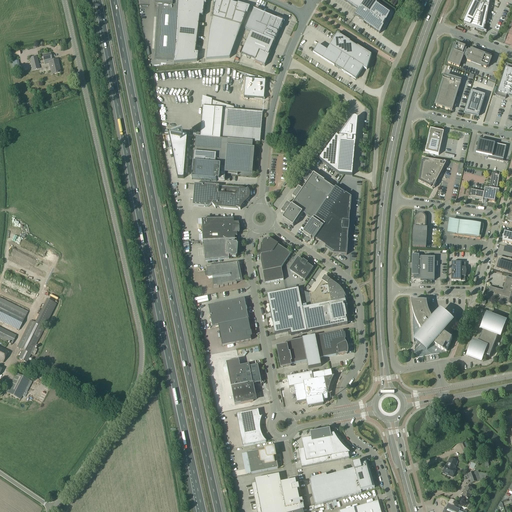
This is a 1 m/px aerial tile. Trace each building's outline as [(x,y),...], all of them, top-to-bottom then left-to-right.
[(177,0),(156,0),(156,7),(158,7),(155,60),(174,61),(177,0)] [(174,64),(197,62),(198,54),(195,54),(199,16),(203,17),(204,0),(177,0),(174,61),(174,64)] [(215,0),(212,18),(209,31),(206,60),(229,59),(241,26),(248,8),(219,0),(215,0)] [(376,5),(377,3),(373,0),(342,0),(358,11),(360,7),(369,14),(376,5)] [(471,28),(471,29),(474,30),(475,29),(486,33),(486,32),(483,31),(484,27),(485,27),(489,5),(488,5),(488,4),(489,4),(490,0),(473,0),(472,4),(470,4),(468,9),(469,9),(464,20),(465,21),(464,24),(463,24),(471,28)] [(389,14),(376,5),(369,14),(360,7),(358,11),(354,16),(363,22),(363,23),(379,34),(389,14)] [(253,10),(245,30),(250,33),(263,38),(274,42),(278,33),(283,22),(277,20),(271,18),(265,15),(253,10)] [(250,33),(241,55),(255,61),(254,62),(265,67),(269,56),(268,55),(274,42),(263,38),(250,33)] [(334,40),(326,52),(318,46),(317,48),(314,54),(317,56),(346,74),(355,80),(359,73),(360,73),(363,68),(366,70),(368,65),(370,56),(365,53),(365,52),(341,37),(340,37),(337,35),(334,40)] [(464,48),(456,45),(456,47),(454,46),(453,49),(454,49),(453,50),(453,51),(452,51),(448,63),(456,67),(459,68),(462,58),(462,57),(463,57),(466,58),(466,59),(467,59),(467,61),(481,67),(481,66),(483,67),(486,68),(486,67),(488,68),(491,59),(489,59),(490,58),(487,57),(485,56),(471,50),(470,52),(468,51),(468,52),(465,51),(465,50),(464,50),(464,48)] [(57,60),(52,62),(50,54),(42,56),(44,65),(49,64),(51,75),(60,73),(57,60)] [(39,69),(36,57),(30,59),(32,71),(39,69)] [(511,66),(505,64),(495,96),(505,99),(506,95),(508,96),(508,97),(511,97),(511,66)] [(444,76),(444,78),(443,77),(442,79),(441,79),(441,80),(442,80),(443,80),(443,83),(442,82),(441,85),(442,85),(437,101),(437,100),(436,103),(436,104),(435,104),(435,105),(436,105),(435,106),(437,106),(436,107),(437,107),(439,107),(442,108),(445,109),(447,110),(449,110),(449,111),(450,111),(450,110),(451,111),(452,110),(452,109),(452,108),(453,105),(457,92),(458,90),(458,89),(457,88),(456,88),(457,85),(460,85),(461,83),(460,82),(460,81),(459,81),(459,80),(458,81),(456,80),(454,79),(451,78),(448,77),(446,77),(446,76),(446,77),(444,76)] [(478,117),(485,96),(478,93),(477,94),(476,94),(476,93),(471,91),(464,114),(478,117)] [(200,138),(253,142),(255,142),(256,133),(261,134),(263,112),(234,110),(234,108),(211,101),(211,100),(202,97),(201,108),(202,108),(200,138)] [(357,123),(356,125),(351,122),(351,121),(339,137),(339,138),(336,136),(319,160),(339,175),(352,176),(355,142),(357,123)] [(425,153),(438,156),(443,133),(430,130),(425,153)] [(169,134),(177,178),(183,179),(187,136),(169,134)] [(196,137),(192,180),(216,182),(217,180),(224,181),(225,176),(225,171),(227,172),(227,174),(237,175),(237,173),(240,173),(244,169),(245,170),(247,168),(247,167),(251,164),(251,161),(253,161),(254,151),(252,151),(253,142),(196,137)] [(503,156),(505,147),(479,141),(480,137),(479,137),(476,154),(488,156),(487,159),(503,163),(503,162),(502,162),(502,160),(502,159),(502,158),(503,158),(502,158),(503,156)] [(428,159),(425,159),(424,163),(422,163),(419,182),(430,187),(431,185),(435,187),(436,184),(435,183),(446,163),(428,160),(428,159)] [(464,179),(480,182),(480,179),(483,179),(485,171),(463,167),(462,171),(466,172),(464,179)] [(313,175),(309,172),(303,182),(306,184),(302,190),(298,188),(292,197),(296,200),(291,206),(287,203),(281,212),(285,215),(282,220),(293,227),(296,223),(297,223),(303,214),(312,220),(303,234),(311,239),(313,240),(313,241),(315,239),(325,225),(315,218),(334,189),(324,182),(324,181),(313,174),(313,175)] [(470,197),(468,197),(468,198),(470,198),(482,201),(482,203),(483,202),(486,203),(486,201),(494,202),(496,194),(498,195),(498,191),(499,191),(497,191),(499,178),(499,174),(499,176),(497,176),(497,175),(491,174),(489,189),(485,189),(484,192),(471,190),(470,196),(470,197)] [(240,210),(241,208),(242,206),(243,204),(244,205),(244,204),(243,203),(246,200),(247,202),(247,201),(249,199),(250,197),(250,195),(250,194),(249,192),(248,190),(248,189),(247,190),(245,189),(194,185),(193,206),(208,208),(212,204),(215,208),(215,209),(217,207),(219,207),(220,209),(238,210),(238,209),(240,210)] [(345,196),(343,195),(344,194),(335,188),(334,189),(315,218),(325,225),(315,239),(325,246),(325,247),(334,253),(333,254),(346,255),(351,198),(345,195),(345,196)] [(412,247),(426,248),(426,236),(424,236),(425,220),(425,219),(424,217),(423,216),(422,216),(420,215),(419,216),(418,216),(417,217),(416,219),(416,220),(415,235),(413,235),(412,247)] [(203,242),(235,240),(235,237),(237,237),(237,234),(239,233),(239,232),(239,230),(239,229),(240,228),(238,223),(234,223),(234,220),(202,220),(202,242),(203,242)] [(453,236),(480,240),(483,230),(483,228),(483,227),(483,226),(483,225),(482,224),(481,224),(455,220),(455,222),(449,221),(448,233),(454,234),(453,236)] [(502,236),(502,242),(503,242),(511,244),(511,234),(504,232),(503,236),(502,236)] [(261,255),(261,261),(263,272),(262,272),(265,284),(283,280),(281,268),(291,254),(277,245),(278,245),(270,239),(269,240),(268,240),(267,239),(266,239),(265,240),(263,241),(263,242),(262,243),(262,244),(262,245),(261,245),(261,255)] [(235,244),(235,240),(203,242),(205,262),(229,259),(229,257),(231,257),(230,258),(236,258),(236,257),(237,257),(238,245),(237,245),(237,244),(235,244)] [(412,256),(411,276),(413,276),(413,279),(420,279),(420,281),(434,281),(434,258),(418,258),(418,256),(412,256)] [(499,260),(497,259),(494,269),(511,274),(511,260),(511,259),(508,258),(507,259),(500,257),(499,260)] [(305,281),(313,269),(298,259),(290,271),(305,281)] [(451,263),(451,281),(465,282),(465,277),(465,276),(466,274),(466,272),(466,271),(466,270),(465,268),(465,263),(451,263)] [(238,264),(237,264),(206,267),(208,278),(212,278),(213,288),(213,289),(219,288),(223,287),(227,286),(232,285),(236,284),(236,282),(240,282),(241,281),(240,276),(240,275),(239,275),(238,270),(239,270),(239,269),(238,269),(237,264),(238,264)] [(309,294),(312,307),(345,300),(344,298),(345,297),(344,295),(341,290),(338,287),(330,281),(325,277),(322,281),(322,282),(314,293),(309,294)] [(487,298),(510,304),(511,296),(511,279),(506,278),(503,292),(502,292),(502,291),(500,290),(500,291),(489,288),(486,298),(487,298)] [(307,333),(302,309),(298,289),(267,296),(268,304),(269,304),(270,308),(269,308),(272,322),(273,327),(274,335),(290,332),(291,336),(307,333)] [(208,307),(212,327),(248,320),(247,311),(246,308),(244,299),(214,306),(208,307)] [(302,309),(307,333),(348,325),(347,320),(346,320),(346,318),(347,317),(345,308),(344,306),(346,305),(345,301),(302,309)] [(446,353),(452,339),(448,337),(445,335),(442,333),(451,322),(447,318),(448,317),(445,315),(444,316),(440,312),(432,321),(430,317),(429,313),(428,310),(427,306),(426,302),(411,301),(411,306),(412,310),(413,314),(414,318),(416,322),(418,326),(420,329),(422,333),(415,341),(426,351),(432,344),(435,346),(438,348),(440,350),(443,351),(446,353)] [(50,302),(39,325),(44,328),(56,305),(50,302)] [(0,306),(0,321),(18,331),(24,318),(0,306)] [(497,335),(499,336),(505,322),(487,315),(481,329),(483,330),(478,344),(475,343),(469,357),(480,362),(483,355),(489,357),(497,335)] [(248,320),(218,326),(222,347),(248,341),(251,341),(250,337),(252,337),(251,333),(248,320)] [(22,351),(18,359),(27,364),(44,328),(39,325),(30,321),(16,348),(22,351)] [(16,336),(0,328),(0,339),(12,345),(16,336)] [(345,341),(344,339),(345,339),(343,333),(343,332),(285,343),(285,346),(276,348),(280,368),(289,367),(289,365),(306,362),(307,369),(321,366),(319,359),(339,355),(339,356),(346,354),(347,354),(347,352),(347,350),(347,348),(346,346),(345,344),(346,343),(345,341)] [(236,354),(256,351),(255,346),(235,349),(236,354)] [(0,362),(2,364),(8,352),(0,347),(0,362)] [(231,389),(234,405),(253,402),(255,398),(253,385),(260,383),(261,385),(261,383),(257,366),(250,368),(249,365),(240,367),(239,361),(226,363),(231,389)] [(327,400),(327,397),(328,393),(329,390),(331,383),(332,380),(331,371),(312,375),(311,373),(287,378),(289,388),(294,388),(297,403),(306,401),(308,408),(323,405),(322,401),(327,400)] [(20,400),(29,381),(16,374),(6,393),(20,400)] [(261,420),(262,417),(261,418),(259,417),(258,411),(236,415),(243,447),(266,443),(266,442),(264,440),(263,438),(262,437),(262,436),(261,434),(261,432),(260,430),(260,427),(260,425),(260,423),(260,421),(261,420)] [(311,435),(312,442),(302,444),(304,452),(298,453),(298,451),(301,469),(349,459),(347,451),(346,451),(344,449),(341,446),(339,443),(337,440),(335,437),(330,438),(329,432),(311,435)] [(272,449),(271,450),(271,449),(267,450),(247,454),(251,474),(278,469),(275,455),(274,452),(273,451),(274,450),(272,449)] [(448,464),(447,464),(444,471),(454,475),(457,468),(456,467),(459,460),(451,456),(448,464)] [(326,477),(326,475),(311,479),(310,481),(315,507),(361,494),(360,491),(362,491),(362,492),(374,488),(369,471),(367,471),(365,464),(360,466),(359,462),(352,464),(354,469),(326,477)] [(478,474),(476,479),(477,481),(485,478),(487,475),(480,473),(478,474)] [(255,484),(251,485),(256,511),(296,511),(300,511),(302,510),(304,510),(302,500),(298,501),(296,491),(299,491),(298,485),(298,486),(291,487),(291,485),(286,486),(286,488),(281,489),(279,475),(269,477),(254,480),(255,484)] [(469,499),(473,490),(465,487),(462,496),(469,499)] [(380,511),(378,502),(340,511),(380,511)]
